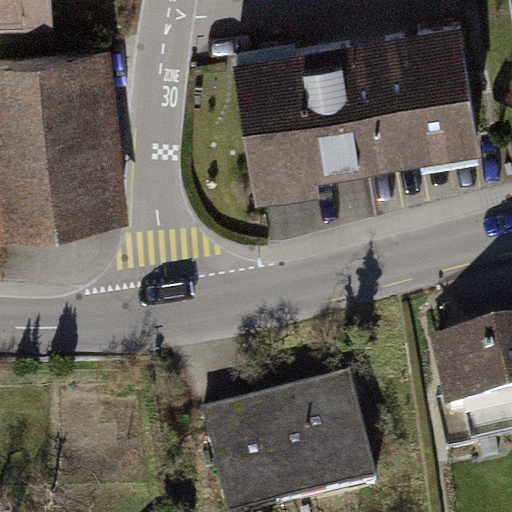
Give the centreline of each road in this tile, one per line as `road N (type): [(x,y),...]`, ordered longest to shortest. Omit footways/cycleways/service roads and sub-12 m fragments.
road 1 (tertiary): [(165,312),(511,231)]
road 2 (residential): [(165,312),(152,125),(173,0)]
road 3 (tertiary): [(0,324),(165,312)]
